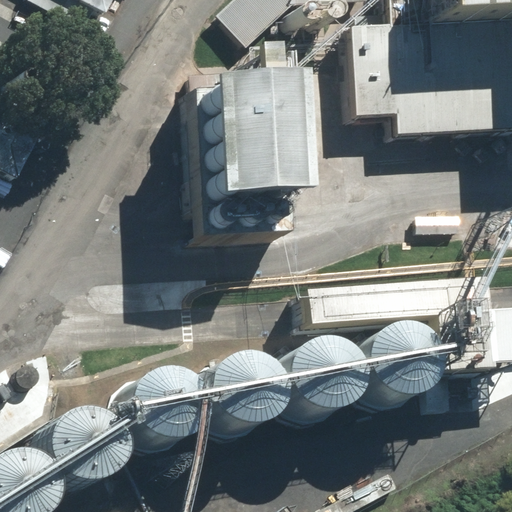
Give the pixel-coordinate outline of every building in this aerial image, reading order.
[(95,0),(54,0),(86,17),(95,0)] [(349,13),(348,0),(231,0),(203,27),(230,55),(272,16),(349,13)] [(511,0),(395,0),(397,34),(330,38),(337,146),(511,135),(511,0)] [(0,114),(0,79),(4,72),(0,69),(0,177),(26,129),(0,114)] [(246,90),(164,95),(172,227),(254,222),(246,90)] [(461,292),(277,303),(279,341),(398,334),(402,387),(466,383),(461,292)] [(330,415),(349,425),(370,424),(388,413),(398,394),(397,373),(386,355),(367,345),(346,346),(328,357),(318,376),(319,397),(330,415)] [(250,428),(269,438),(290,437),(308,425),(318,407),(317,386),(306,368),(287,358),(266,359),(248,370),(238,389),(239,410),(250,428)] [(171,445),(189,455),(211,454),(229,443),(239,424),(238,403),(226,385),(208,375),(186,376),(168,387),(159,406),(159,427),(171,445)] [(90,457),(109,467),(130,466),(148,455),(158,436),(157,415),(146,397),(127,387),(106,388),(88,399),(78,418),(79,439),(90,457)] [(0,496),(8,510),(11,511),(59,511),(66,508),(76,489),(75,468),(64,450),(45,440),(24,441),(6,452),(0,463),(0,496)]
